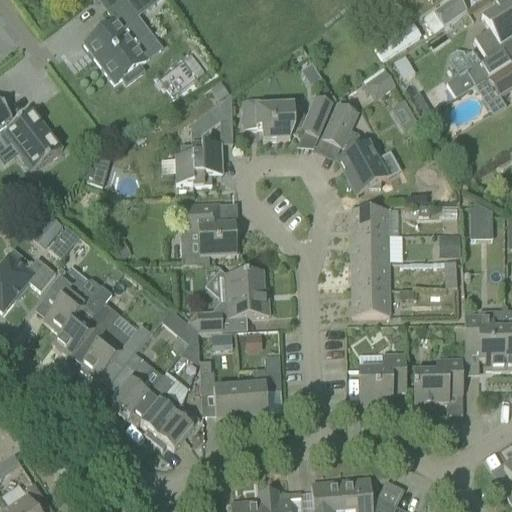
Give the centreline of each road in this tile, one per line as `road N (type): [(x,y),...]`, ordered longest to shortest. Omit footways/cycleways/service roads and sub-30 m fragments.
road 1 (residential): [(307,261),(253,214),(244,187),(264,169),(300,168),(317,184),(322,217)]
road 2 (residential): [(316,450),(307,261)]
road 3 (residential): [(316,450),(258,457),(174,493)]
road 4 (residential): [(160,502),(65,391)]
road 5 (residential): [(441,474),(383,447),(316,450)]
